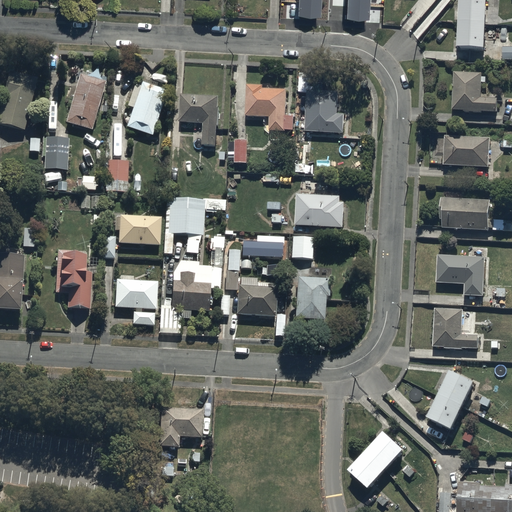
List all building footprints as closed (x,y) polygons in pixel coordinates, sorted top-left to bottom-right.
[(321,0),(299,0),(299,16),(321,17),(321,0)] [(371,0),(349,0),(349,18),(371,19),(371,0)] [(487,0),(460,0),(459,49),(486,50),(487,0)] [(511,48),(503,49),(503,60),(511,60),(511,48)] [(38,77),(9,70),(0,107),(0,125),(25,132),(38,77)] [(483,74),(455,73),(453,111),(498,114),(499,100),(481,99),(483,74)] [(106,82),(80,75),(66,124),(93,132),(106,82)] [(312,81),(299,80),(299,93),(309,94),(307,133),(345,135),(346,116),(338,116),(339,94),(312,92),(312,81)] [(144,82),(128,125),(154,135),(170,92),(144,82)] [(263,87),(246,87),(245,119),(271,119),(270,133),(294,134),(294,117),(287,117),(288,91),(263,91),(263,87)] [(220,96),(181,93),(178,121),(204,123),(202,145),(216,146),(220,96)] [(446,137),(445,166),(490,168),(491,139),(446,137)] [(69,140),(45,139),(44,172),(68,173),(69,140)] [(40,140),(30,140),(29,153),(40,154),(40,140)] [(248,165),(248,141),(230,141),(230,152),(236,152),(236,164),(248,165)] [(129,164),(108,163),(106,194),(128,195),(129,164)] [(264,173),(264,183),(281,183),(281,174),(264,173)] [(298,195),(296,226),(344,229),(346,204),(341,204),(341,198),(298,195)] [(100,197),(81,197),(80,210),(100,211),(100,197)] [(442,200),(441,220),(444,220),(443,229),(489,232),(491,202),(442,200)] [(205,202),(166,201),(165,235),(203,237),(205,202)] [(286,203),(273,202),(273,211),(285,212),(286,203)] [(162,218),(120,217),(119,243),(161,246),(162,218)] [(511,222),(494,221),(493,232),(511,233),(511,222)] [(36,232),(24,231),(23,250),(35,250),(36,232)] [(115,261),(116,239),(103,238),(102,260),(115,261)] [(315,240),(292,238),(291,261),(313,262),(315,240)] [(285,244),(242,241),(241,257),(284,259),(285,244)] [(87,253),(58,252),(55,294),(69,295),(68,310),(90,311),(92,274),(86,274),(87,253)] [(239,273),(240,252),(228,252),(228,273),(226,273),(225,293),(237,293),(238,273),(239,273)] [(24,258),(0,256),(0,312),(21,313),(24,258)] [(487,259),(439,256),(438,284),(466,285),(465,297),(485,298),(487,259)] [(180,283),(173,283),(171,311),(210,314),(212,286),(194,285),(194,276),(180,275),(180,283)] [(330,281),(298,279),(296,320),(325,322),(326,298),(329,299),(330,281)] [(158,284),(117,282),(115,310),(156,312),(158,284)] [(278,290),(239,287),(237,316),(276,319),(278,290)] [(464,312),(436,310),(434,348),(479,350),(479,337),(463,337),(464,312)] [(155,315),(132,314),(131,327),(155,328),(155,315)] [(428,419),(455,431),(477,382),(451,370),(428,419)] [(205,412),(161,409),(159,448),(178,449),(179,439),(203,440),(205,412)] [(259,429),(229,422),(221,461),(258,469),(262,452),(254,451),(259,429)] [(386,433),(351,471),(371,489),(406,451),(386,433)] [(319,442),(281,434),(275,462),(298,467),(295,483),(310,486),(319,442)] [(158,467),(157,477),(174,478),(174,468),(158,467)] [(511,511),(511,486),(459,484),(457,511),(511,511)] [(441,495),(440,511),(451,511),(452,496),(441,495)]
